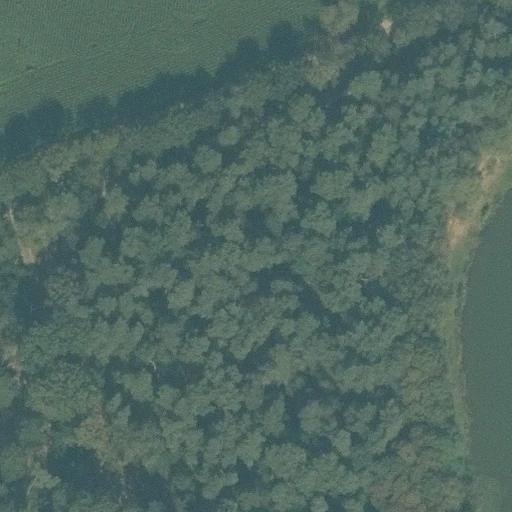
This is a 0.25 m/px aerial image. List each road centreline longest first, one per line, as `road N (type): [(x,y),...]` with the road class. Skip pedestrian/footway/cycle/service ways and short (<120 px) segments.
road 1 (track): [(455,0),(3,183)]
road 2 (track): [(11,216),(111,511)]
